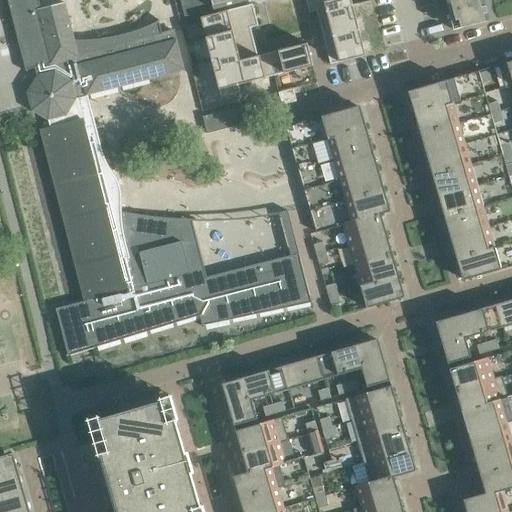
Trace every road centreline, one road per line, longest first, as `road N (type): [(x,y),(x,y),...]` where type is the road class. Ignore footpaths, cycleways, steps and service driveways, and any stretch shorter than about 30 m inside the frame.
road 1 (residential): [(511,276),(59,404),(69,442)]
road 2 (residential): [(511,37),(289,112)]
